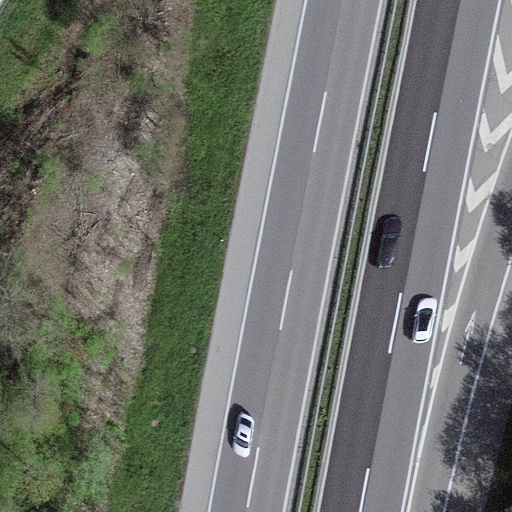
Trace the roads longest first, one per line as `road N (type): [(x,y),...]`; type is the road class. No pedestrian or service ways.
road 1 (motorway): [(360,511),(457,0)]
road 2 (motorway): [(343,0),(247,511)]
road 3 (motorway): [(426,511),(464,346),(511,195)]
